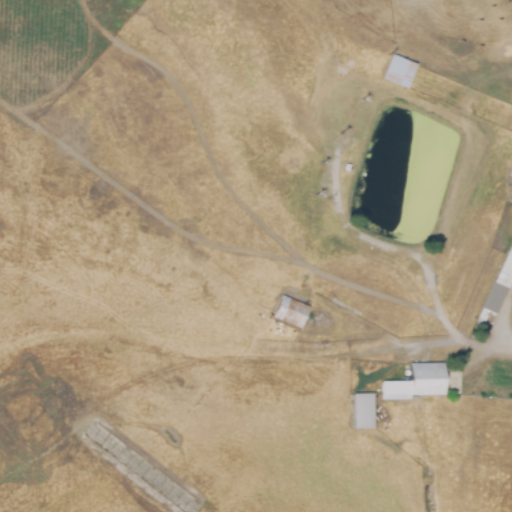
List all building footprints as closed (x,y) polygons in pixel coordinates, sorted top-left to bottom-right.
[(422,69),(412,93),(389,84),(398,60),(422,69)] [(481,318),(511,252),(511,295),(497,326),(481,318)] [(307,307),(298,329),(270,318),(278,296),(307,307)] [(413,364),(445,364),(445,395),(413,395),(413,399),(384,400),(384,382),(413,381),(413,364)] [(378,394),(378,427),(356,427),(356,394),(378,394)]
